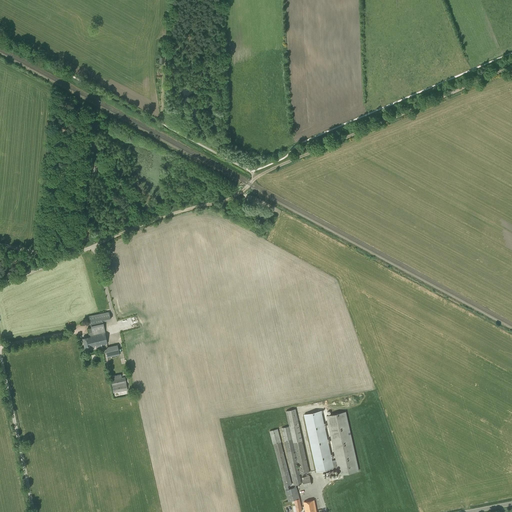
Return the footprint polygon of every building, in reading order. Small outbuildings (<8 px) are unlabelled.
[(89,348),(107,344),(103,325),(102,319),(111,318),(110,312),(89,316),(91,328),(87,329),(89,337),(82,338),(84,348),(88,347),(89,348)] [(110,368),(122,365),(117,345),(107,347),(105,349),(110,368)] [(111,379),(114,392),(127,390),(125,377),(111,379)] [(300,474),(309,472),(299,424),(296,409),(286,411),(290,426),(300,474)] [(333,462),(323,417),(322,410),(305,414),(318,472),(338,467),(340,475),(359,471),(346,412),(327,416),(337,461),(333,462)] [(294,485),(302,484),(289,426),(288,419),(284,419),(285,422),(281,423),(282,428),(281,428),(294,485)] [(285,487),(292,484),(281,442),(278,429),(269,431),(273,444),(274,444),(285,487)] [(304,487),(312,485),(310,475),(302,477),(304,487)] [(297,487),(285,490),(288,502),(294,500),(297,511),(302,511),(301,507),(304,507),(303,505),(301,505),(300,498),(297,487)] [(305,511),(316,511),(314,500),(304,502),(305,511)]
